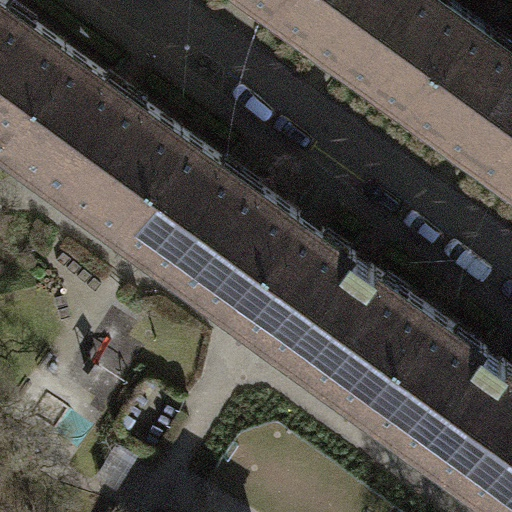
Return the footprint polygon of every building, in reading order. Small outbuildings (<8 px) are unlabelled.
[(0,0),(0,116),(8,123),(66,42),(8,0),(0,0)] [(0,137),(114,220),(182,126),(66,42),(8,123),(0,133),(0,137)] [(231,303),(299,209),(182,126),(114,220),(231,303)] [(299,209),(231,303),(362,398),(430,304),(299,209)] [(511,362),(430,304),(362,398),(494,492),(511,467),(511,362)] [(511,505),(511,467),(494,492),(511,505)]
